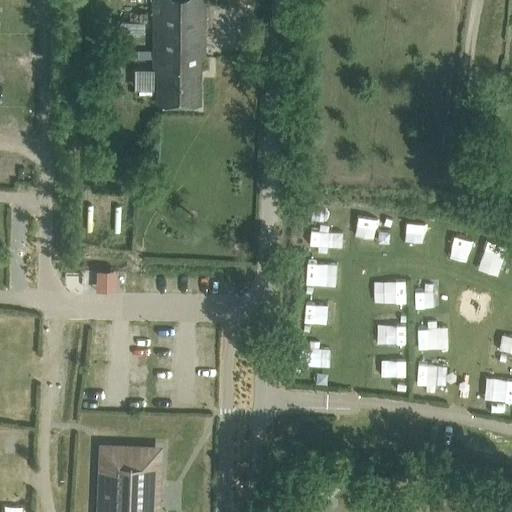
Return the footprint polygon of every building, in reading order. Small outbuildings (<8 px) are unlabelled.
[(151,0),(151,67),(156,67),(156,102),(199,103),(199,57),(203,57),(203,0),(151,0)] [(113,93),(113,77),(100,77),(100,93),(113,93)] [(391,249),(392,225),(375,225),(374,248),(391,249)] [(417,249),(439,250),(440,228),(418,227),(417,249)] [(466,237),(461,258),(479,262),(484,240),(466,237)] [(101,304),(129,305),(130,291),(102,290),(101,304)] [(444,293),(424,294),(426,313),(446,312),(444,293)] [(389,327),(386,344),(406,347),(409,330),(389,327)] [(406,362),(388,363),(389,382),(407,381),(406,362)] [(437,399),(441,384),(424,379),(420,394),(437,399)] [(98,511),(152,511),(153,502),(151,502),(151,491),(154,491),(155,465),(149,465),(150,449),(101,447),(98,511)] [(331,483),(342,485),(344,471),(333,469),(331,483)] [(331,511),(332,484),(314,484),(313,511),(331,511)] [(310,511),(312,487),(299,487),(297,511),(310,511)] [(475,499),(473,511),(500,511),(502,503),(475,499)]
